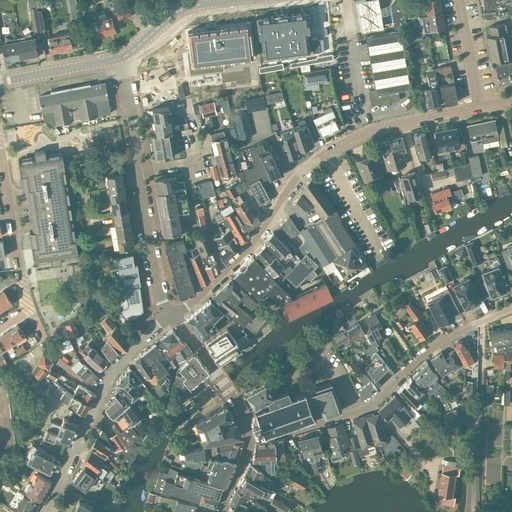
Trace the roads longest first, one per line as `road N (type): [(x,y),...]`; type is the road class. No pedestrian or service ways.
road 1 (residential): [(174,315),(154,279),(121,58)]
road 2 (residential): [(174,315),(228,269),(294,181),(323,156)]
road 3 (residential): [(323,156),(367,133),(478,109)]
road 4 (residential): [(28,305),(0,150)]
road 5 (unclassified): [(357,413),(422,355),(481,320)]
road 6 (residential): [(174,315),(244,414),(249,443)]
road 7 (residential): [(42,511),(97,394)]
road 8 (tertiary): [(0,82),(121,58)]
